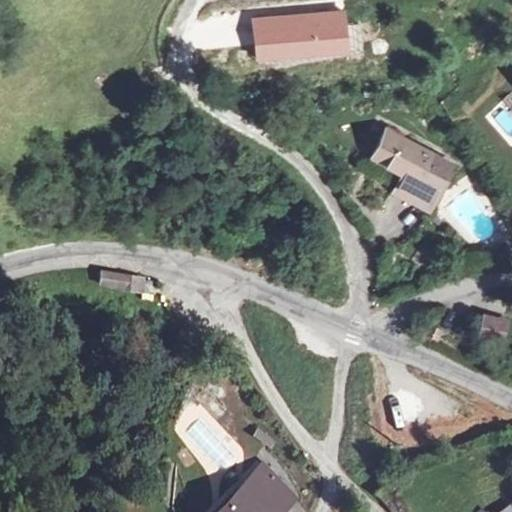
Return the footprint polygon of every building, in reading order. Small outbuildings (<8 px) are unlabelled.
[(427,209),(450,165),(384,130),(370,156),(401,172),(391,190),(427,209)] [(122,276),(99,272),(97,283),(120,287),(122,276)] [(142,279),(122,276),(120,287),(120,288),(139,291),(142,279)] [(506,336),(507,316),(480,314),(479,335),(506,336)] [(280,511),(294,499),(263,467),(216,511),(280,511)]
